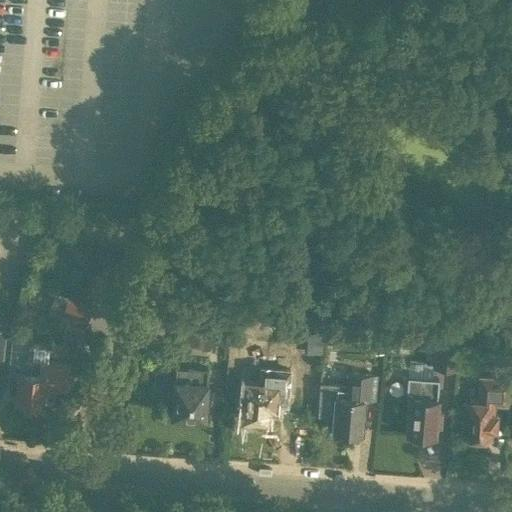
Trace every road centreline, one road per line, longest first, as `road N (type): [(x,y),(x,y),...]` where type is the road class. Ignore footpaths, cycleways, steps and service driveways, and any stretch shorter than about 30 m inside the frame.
road 1 (unclassified): [(65,468),(72,426),(119,362),(176,203),(217,126),(315,0)]
road 2 (tertiary): [(511,504),(65,468)]
road 3 (residential): [(511,78),(423,54),(331,0)]
